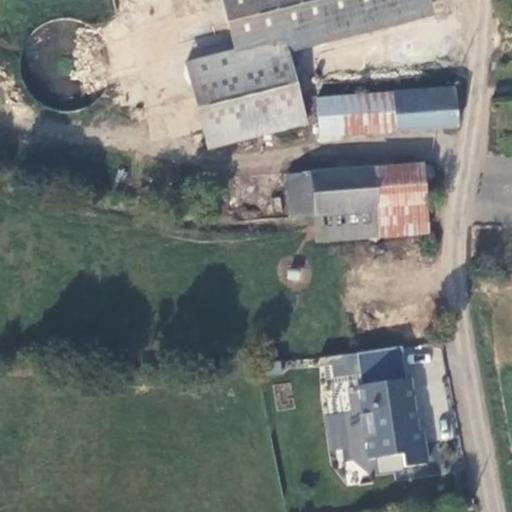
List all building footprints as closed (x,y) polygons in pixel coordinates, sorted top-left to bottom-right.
[(435,16),(430,0),(215,0),(236,58),(238,66),(286,53),(435,16)] [(298,100),(286,53),(238,66),(236,58),(187,70),(207,154),(305,132),(298,100)] [(459,131),(456,89),(393,93),(396,133),(459,131)] [(396,133),(393,93),(341,97),(344,138),(396,133)] [(344,138),(341,97),(316,99),(320,139),(344,138)] [(293,247),(430,234),(425,164),(375,169),(377,211),(290,219),(290,223),(293,247)] [(377,211),(375,169),(287,176),(290,219),(377,211)] [(475,226),(474,255),(503,255),(502,226),(475,226)] [(429,299),(352,312),(359,351),(436,338),(429,299)] [(412,384),(356,393),(368,468),(401,462),(403,472),(432,468),(427,442),(423,443),(412,384)]
